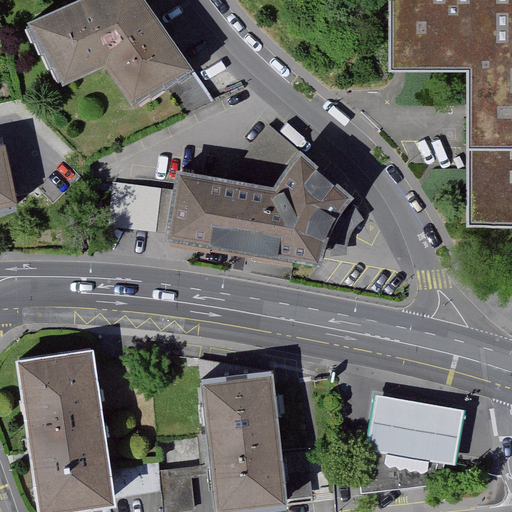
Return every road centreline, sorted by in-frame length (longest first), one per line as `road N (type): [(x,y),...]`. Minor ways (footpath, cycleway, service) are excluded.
road 1 (primary): [(0,290),(132,294),(392,340)]
road 2 (residential): [(437,280),(418,235),(367,160),(278,86),(201,0)]
